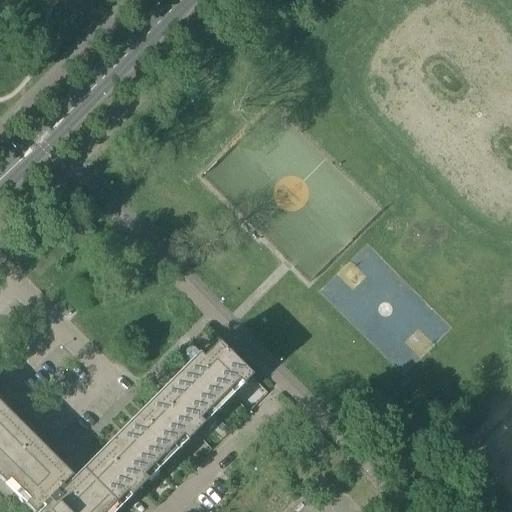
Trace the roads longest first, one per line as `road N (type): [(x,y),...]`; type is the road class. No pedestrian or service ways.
road 1 (tertiary): [(0,178),(181,0)]
road 2 (residential): [(166,511),(271,408)]
